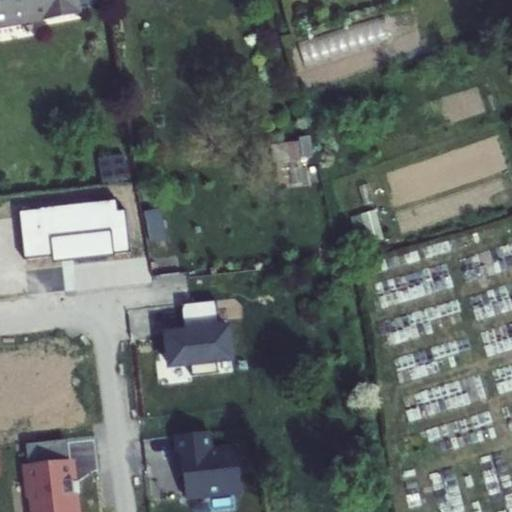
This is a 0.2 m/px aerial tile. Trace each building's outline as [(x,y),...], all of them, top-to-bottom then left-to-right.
[(61,14),(80,10),(78,0),(0,0),(0,21),(17,19),(18,21),(41,17),(45,20),(58,18),(61,14)] [(101,0),(78,0),(80,10),(102,6),(101,0)] [(0,28),(81,14),(80,10),(61,14),(58,18),(45,20),(41,17),(18,21),(17,19),(0,21),(0,28)] [(300,138),(303,158),(313,157),(310,136),(300,138)] [(273,162),(300,158),(298,142),(271,145),(273,162)] [(122,144),(97,148),(103,183),(127,179),(122,144)] [(307,166),(276,170),(279,188),(310,183),(307,166)] [(39,210),(19,212),(24,260),(52,257),(53,261),(114,255),(114,253),(129,252),(125,211),(117,212),(116,201),(39,209),(39,210)] [(161,210),(145,213),(150,243),(166,240),(161,210)] [(359,245),(383,238),(375,211),(351,218),(359,245)] [(183,305),(186,328),(164,330),(168,368),(235,361),(232,323),(218,324),(215,302),(183,305)] [(178,458),(181,458),(185,500),(242,494),(237,449),(210,452),(208,434),(176,438),(178,458)] [(69,462),(24,467),(28,501),(31,500),(32,511),(76,511),(75,495),(73,496),(69,462)]
